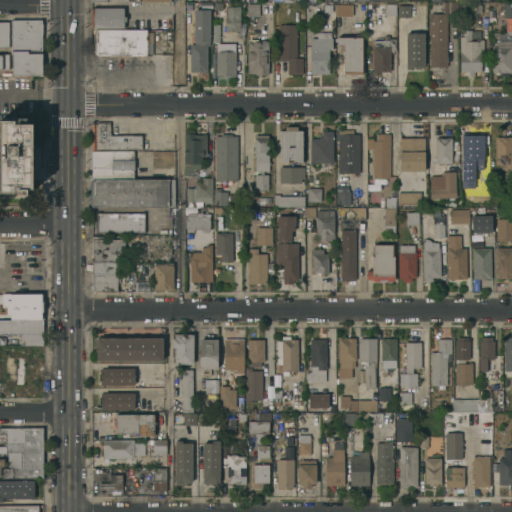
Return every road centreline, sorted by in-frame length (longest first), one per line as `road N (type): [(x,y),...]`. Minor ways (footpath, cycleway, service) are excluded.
road 1 (residential): [(69,106),(511,105)]
road 2 (residential): [(70,311),(511,310)]
road 3 (primary): [(69,511),(69,106)]
